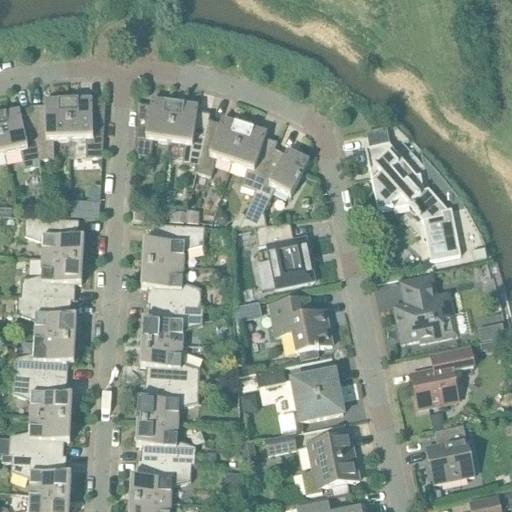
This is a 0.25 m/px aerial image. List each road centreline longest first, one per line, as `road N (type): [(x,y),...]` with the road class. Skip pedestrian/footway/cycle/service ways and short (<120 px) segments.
road 1 (residential): [(402,511),(325,128),(303,105),(234,83),(149,71),(126,78)]
road 2 (residential): [(97,511),(126,78)]
road 3 (residential): [(126,78),(102,66),(0,84)]
